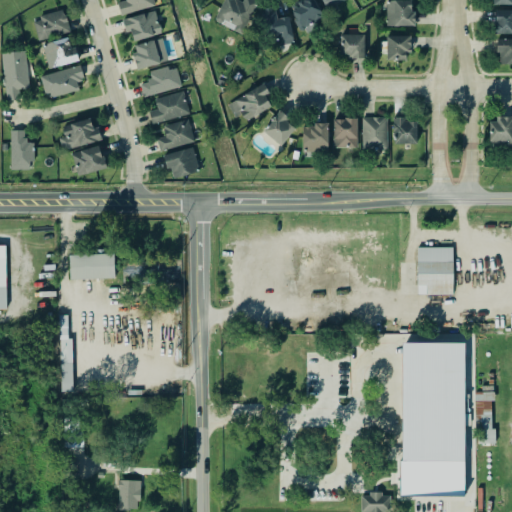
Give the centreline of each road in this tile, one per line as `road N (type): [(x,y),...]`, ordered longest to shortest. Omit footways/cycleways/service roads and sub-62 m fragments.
road 1 (tertiary): [(0,201),(511,198)]
road 2 (tertiary): [(202,511),(205,201)]
road 3 (residential): [(87,0),(133,156),(135,201)]
road 4 (residential): [(306,87),(511,89)]
road 5 (residential): [(468,199),(471,109),(462,45),(452,37)]
road 6 (residential): [(452,37),(444,44),(439,89),(441,199)]
